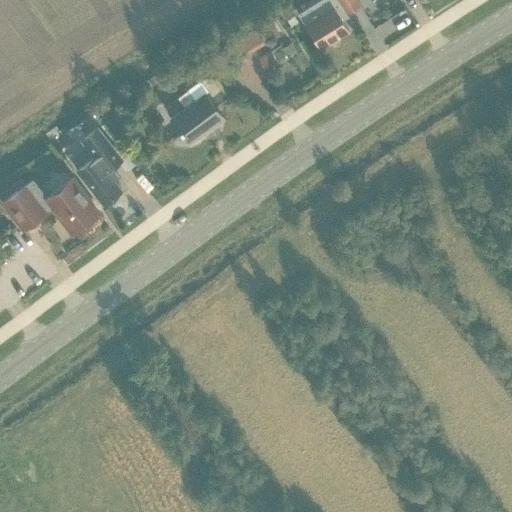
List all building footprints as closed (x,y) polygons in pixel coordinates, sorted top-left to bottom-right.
[(317,0),(298,12),(320,47),(348,31),(339,16),(359,4),(356,0),(317,0)] [(251,82),(275,82),(275,50),(251,50),(251,82)] [(194,99),(187,89),(177,96),(185,106),(170,118),(189,142),(222,116),(204,92),(194,99)] [(112,147),(98,128),(96,126),(80,138),(93,155),(76,169),(103,202),(120,189),(112,179),(117,175),(101,155),(112,147)] [(138,151),(127,158),(139,177),(150,170),(138,151)] [(32,178),(2,200),(22,226),(44,210),(43,208),(50,202),(72,231),(97,212),(71,177),(45,196),(32,178)] [(132,212),(148,202),(135,180),(119,190),(132,212)]
